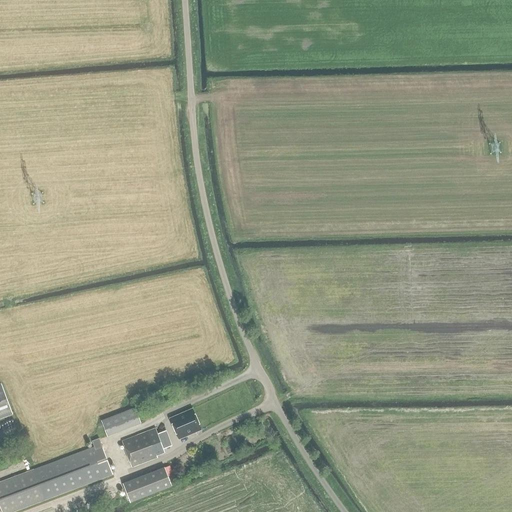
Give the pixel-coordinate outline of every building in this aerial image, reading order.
[(1,385),(0,385),(0,418),(12,414),(1,385)] [(135,408),(101,421),(107,436),(141,423),(135,408)] [(192,410),(170,419),(179,439),(201,430),(192,410)] [(155,429),(122,441),(131,468),(157,458),(157,456),(165,453),(155,429)] [(0,508),(1,511),(13,511),(113,475),(99,439),(92,442),(94,448),(0,482),(0,508)] [(164,468),(122,484),(130,503),(172,487),(164,468)]
